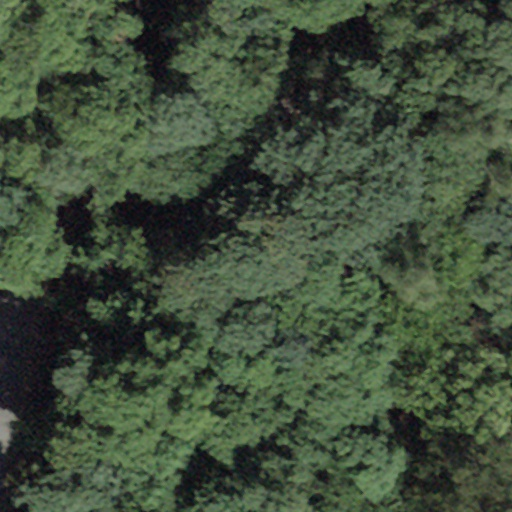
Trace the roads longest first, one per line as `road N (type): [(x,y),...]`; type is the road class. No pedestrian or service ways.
road 1 (unclassified): [(247,0),(255,64),(344,235),(388,450),(409,511)]
road 2 (unclassified): [(0,400),(49,200),(140,0)]
